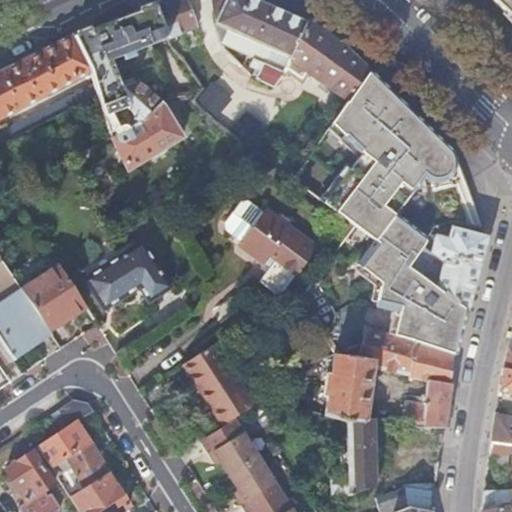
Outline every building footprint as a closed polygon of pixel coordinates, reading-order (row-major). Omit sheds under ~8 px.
[(197,28),(185,0),(174,0),(168,1),(152,7),(167,40),(197,28)] [(280,11),(255,0),(225,0),(214,25),(228,30),(222,44),(250,57),(254,58),(285,72),(287,71),(288,68),(308,22),(280,11)] [(511,0),(486,0),(511,24),(511,0)] [(87,32),(74,38),(90,70),(94,84),(98,96),(110,139),(108,140),(127,172),(182,139),(162,105),(134,83),(121,88),(110,62),(121,58),(123,62),(134,58),(132,53),(167,40),(152,7),(138,13),(116,21),(87,32)] [(340,45),(308,22),(288,68),(301,78),(306,72),(346,102),(369,72),(340,45)] [(0,117),(90,70),(74,38),(15,68),(0,75),(0,117)] [(273,86),(285,72),(254,58),(251,66),(261,70),(256,80),(273,86)] [(453,357),(465,310),(407,267),(422,247),(429,236),(433,228),(453,223),(480,230),(474,212),(468,214),(453,173),(455,170),(455,167),(455,165),(455,160),(453,154),(452,150),(438,137),(369,72),(346,102),(329,125),(360,154),(319,202),(319,203),(350,224),(352,225),(380,245),(363,268),(382,283),(378,301),(402,307),(396,337),(452,356),(453,357)] [(0,145),(98,96),(94,84),(0,132),(0,145)] [(458,167),(455,167),(455,170),(453,173),(468,214),(474,212),(458,167)] [(326,222),(325,231),(321,237),(331,244),(323,255),(327,258),(350,224),(319,203),(308,219),(316,225),(324,221),(326,222)] [(239,245),(259,214),(243,204),(236,205),(221,226),(223,234),(239,245)] [(277,295),(285,289),(313,247),(261,212),(259,214),(239,245),(238,247),(262,263),(266,258),(273,262),(269,268),(259,283),(268,289),(277,295)] [(465,310),(483,239),(451,230),(448,241),(429,236),(422,247),(407,267),(465,310)] [(141,244),(83,279),(102,310),(120,299),(138,288),(147,303),(168,290),(141,244)] [(266,258),(262,263),(269,268),(273,262),(266,258)] [(20,290),(0,260),(0,342),(10,358),(30,346),(49,333),(48,333),(20,290)] [(85,308),(58,266),(20,290),(48,333),(67,321),(85,308)] [(415,429),(443,429),(449,386),(447,386),(452,356),(396,337),(366,327),(360,353),(368,358),(354,357),(333,353),(329,374),(325,374),(322,396),(326,397),(324,416),(346,422),(362,421),(365,402),(367,403),(370,381),(368,380),(369,369),(407,378),(406,381),(410,383),(411,380),(425,382),(423,403),(403,402),(404,412),(396,414),(397,420),(415,417),(415,429)] [(511,333),(510,333),(502,369),(511,371),(511,333)] [(206,408),(218,428),(248,409),(210,347),(180,367),(193,388),(206,408)] [(188,391),(193,388),(180,367),(175,370),(188,391)] [(511,371),(502,369),(498,392),(511,394),(511,418),(495,415),(491,441),(511,443),(511,371)] [(511,394),(498,392),(495,415),(511,418),(511,394)] [(85,488),(107,473),(92,448),(76,423),(93,412),(88,404),(72,401),(45,419),(56,436),(37,449),(55,476),(65,469),(74,482),(79,479),(85,488)] [(362,421),(346,422),(346,455),(339,455),(339,478),(331,478),(331,496),(347,496),(375,487),(375,421),(362,421)] [(291,511),(229,422),(200,441),(208,453),(212,451),(218,460),(227,475),(235,488),(243,499),(238,502),(244,511),(291,511)] [(481,511),(507,506),(511,504),(511,443),(491,441),(489,455),(511,453),(511,491),(483,492),(481,511)] [(5,470),(26,502),(54,484),(33,452),(19,461),(5,470)] [(118,489),(107,473),(85,488),(69,498),(78,511),(79,511),(87,507),(89,511),(119,511),(128,506),(118,489)] [(413,511),(431,511),(434,494),(403,490),(373,498),(377,509),(378,511),(400,511),(405,511),(413,511)]
